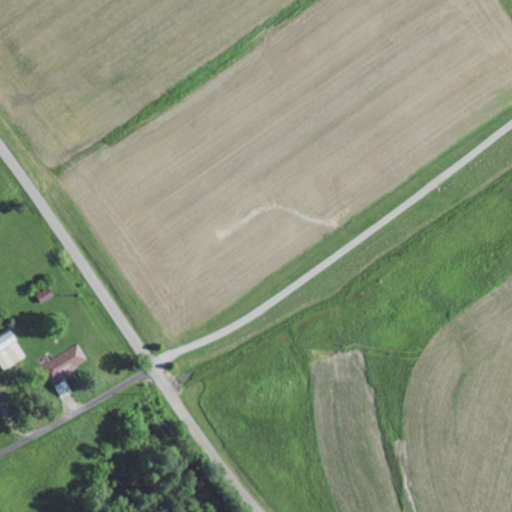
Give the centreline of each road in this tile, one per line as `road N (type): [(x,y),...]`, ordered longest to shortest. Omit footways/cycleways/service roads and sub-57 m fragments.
road 1 (residential): [(259,511),(0,145)]
road 2 (residential): [(0,457),(154,369)]
